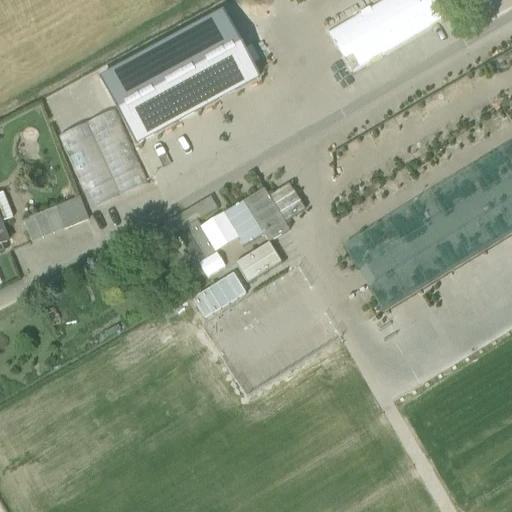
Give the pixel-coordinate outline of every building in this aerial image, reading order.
[(235,0),(219,9),(223,15),(255,75),(285,59),(252,0),(235,0)] [(447,0),(384,0),(328,33),(352,74),(456,14),(447,0)] [(101,81),(136,146),(258,81),(255,75),(223,15),(101,81)] [(58,139),(92,212),(149,186),(115,113),(58,139)] [(264,191),(223,216),(239,242),(243,250),(264,237),(269,245),(289,233),(285,225),(305,212),(290,186),(269,199),(264,191)] [(3,195),(0,196),(0,224),(12,220),(3,195)] [(56,209),(65,231),(88,222),(79,200),(56,209)] [(211,200),(156,232),(165,241),(217,209),(211,200)] [(23,222),(32,244),(65,231),(56,209),(23,222)] [(219,211),(198,223),(216,254),(227,248),(228,249),(239,242),(223,216),(219,211)] [(196,267),(216,254),(198,223),(177,236),(196,267)] [(269,245),(235,266),(248,287),(281,266),(269,245)] [(233,276),(192,302),(204,322),(246,297),(233,276)] [(268,304),(295,296),(289,277),(262,286),(268,304)]
